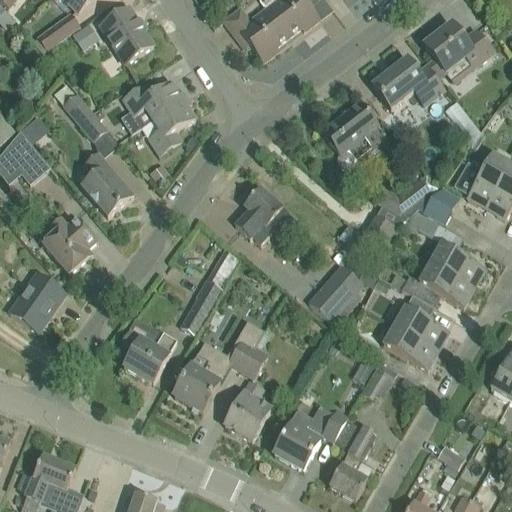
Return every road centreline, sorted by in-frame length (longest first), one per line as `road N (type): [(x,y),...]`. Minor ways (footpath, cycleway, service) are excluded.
road 1 (residential): [(37,406),(221,157),(253,128)]
road 2 (unclassified): [(275,511),(37,406)]
road 3 (residential): [(378,511),(504,289)]
road 4 (residential): [(253,128),(422,0)]
road 5 (residential): [(253,128),(169,0)]
